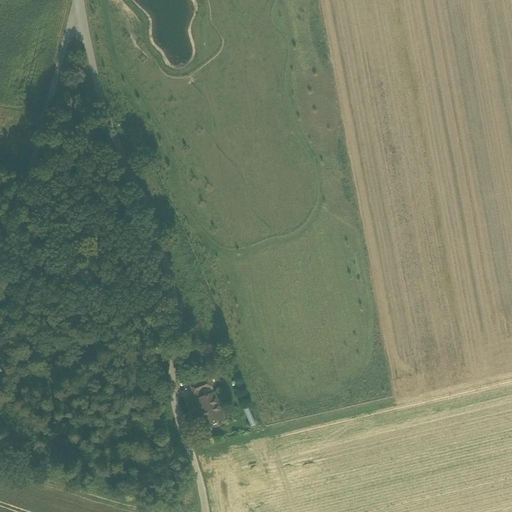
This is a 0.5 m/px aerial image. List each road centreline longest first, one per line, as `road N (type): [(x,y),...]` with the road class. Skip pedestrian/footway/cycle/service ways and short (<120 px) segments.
road 1 (unclassified): [(78,17),(175,302),(173,358),(205,511)]
road 2 (unclassified): [(0,272),(78,17)]
road 3 (track): [(157,511),(0,465)]
